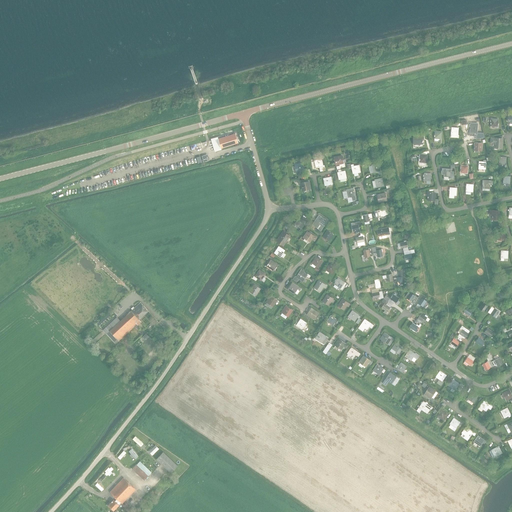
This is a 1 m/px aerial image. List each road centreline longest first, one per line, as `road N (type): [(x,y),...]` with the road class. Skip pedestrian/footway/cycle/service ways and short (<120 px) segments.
road 1 (tertiary): [(50,511),(151,392),(268,207)]
road 2 (tertiary): [(242,113),(511,43)]
road 3 (tertiary): [(0,178),(242,113)]
road 4 (residential): [(511,196),(446,208),(431,152),(464,145),(467,158)]
road 5 (residential): [(309,299),(302,308),(279,294),(284,280),(312,252),(345,252)]
